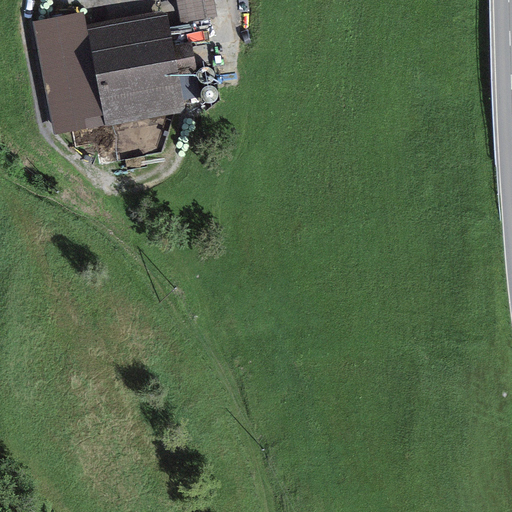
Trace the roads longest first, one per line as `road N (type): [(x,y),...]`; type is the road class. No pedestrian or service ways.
road 1 (track): [(0,153),(134,239),(171,277),(235,376),(283,511)]
road 2 (secondary): [(499,0),(503,285),(511,321)]
